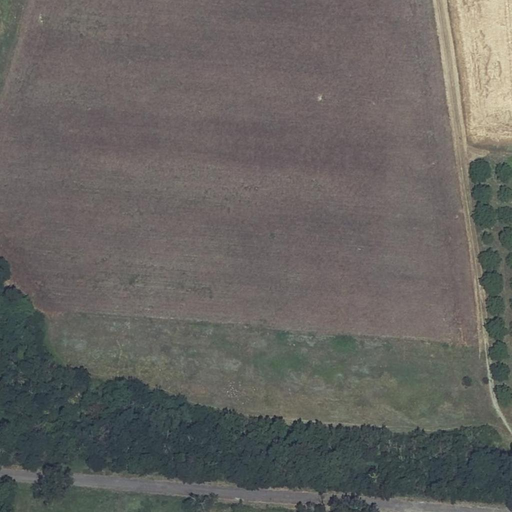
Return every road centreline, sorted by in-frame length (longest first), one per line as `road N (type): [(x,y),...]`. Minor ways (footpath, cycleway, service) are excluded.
road 1 (unclassified): [(0,473),(474,511)]
road 2 (track): [(439,0),(493,396),(511,434)]
